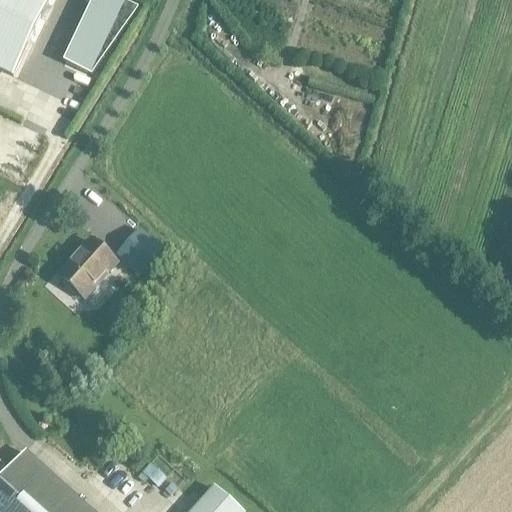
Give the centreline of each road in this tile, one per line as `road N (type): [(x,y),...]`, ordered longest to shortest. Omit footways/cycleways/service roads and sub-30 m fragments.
road 1 (track): [(177,0),(0,314)]
road 2 (track): [(0,388),(15,422),(110,511)]
